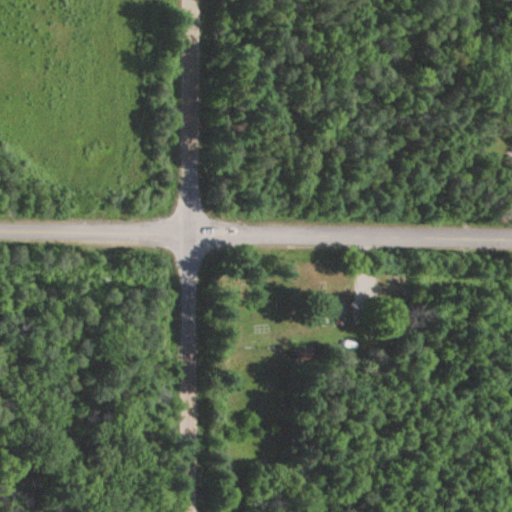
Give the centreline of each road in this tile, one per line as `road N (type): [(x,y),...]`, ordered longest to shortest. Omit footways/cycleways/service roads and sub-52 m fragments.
road 1 (residential): [(0,232),(511,244)]
road 2 (residential): [(197,0),(192,511)]
